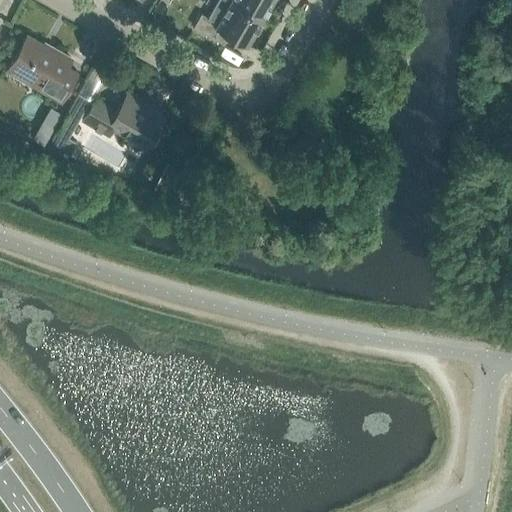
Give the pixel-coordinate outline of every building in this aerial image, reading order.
[(247,43),(262,17),(231,0),(230,0),(218,22),(201,13),(193,26),(218,40),(223,30),(247,43)] [(231,0),(262,17),(271,0),(231,0)] [(39,82),(37,86),(61,100),(77,71),(66,65),(71,58),(49,46),(48,47),(26,35),(9,65),(39,82)] [(114,127),(146,146),(164,115),(140,102),(142,98),(128,90),(116,111),(95,99),(82,120),(109,135),(114,127)] [(89,100),(78,94),(68,111),(70,112),(79,117),(89,100)] [(58,131),(57,131),(50,142),(47,147),(58,154),(67,137),(58,131)] [(169,181),(161,177),(154,190),(161,194),(169,181)]
